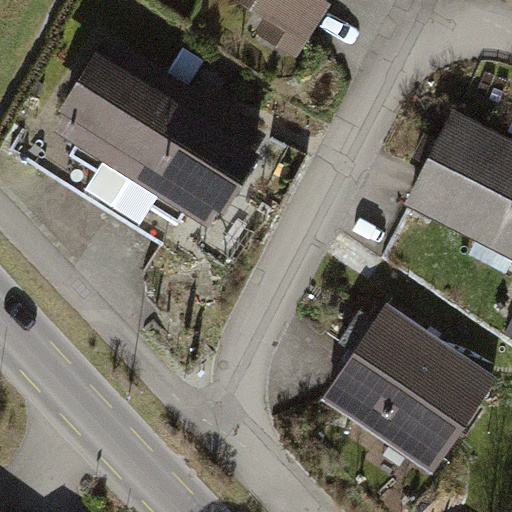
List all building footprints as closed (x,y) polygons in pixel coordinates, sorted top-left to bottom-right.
[(245,0),(293,30),(311,0),(245,0)] [(81,186),(107,203),(176,93),(103,47),(88,70),(80,65),(65,90),(73,95),(58,118),(67,124),(60,135),(71,141),(65,152),(91,169),(81,186)] [(250,139),(176,93),(107,203),(133,220),(144,203),(170,220),(179,209),(188,215),(195,205),(204,211),(219,187),(227,192),(243,168),(235,163),(250,139)] [(511,147),(447,114),(403,196),(511,252),(511,147)] [(484,379),(380,308),(365,329),(348,317),(333,339),(351,350),(322,392),(376,428),(383,418),(434,452),(484,379)]
